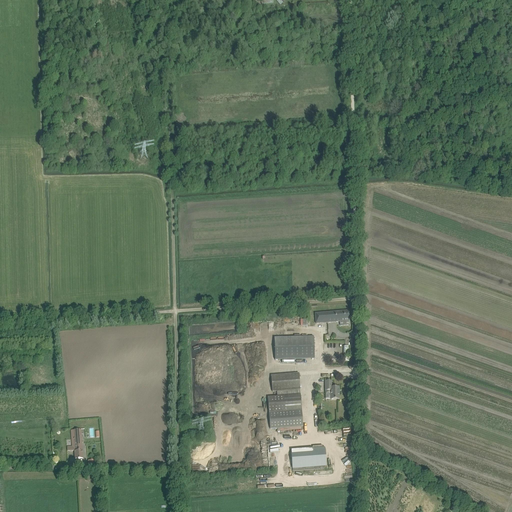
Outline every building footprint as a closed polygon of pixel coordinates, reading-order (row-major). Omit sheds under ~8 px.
[(349,310),(315,313),(316,324),(350,321),(349,310)] [(300,337),(296,337),(295,337),(274,337),(275,360),(315,359),(314,336),(300,337)] [(272,392),(277,391),(277,396),(268,397),(270,429),(303,427),(301,395),(299,374),(271,376),(272,392)] [(332,381),(325,381),(325,382),(325,388),(325,391),(329,391),(329,399),(330,399),(339,399),(339,387),(332,387),(332,382),(332,381)] [(72,446),(67,447),(67,451),(74,451),(75,459),(83,459),(81,429),(71,430),(72,446)] [(313,453),(291,454),(293,471),(324,469),(324,466),(326,466),(326,464),(325,464),(325,461),(325,458),(325,456),(324,453),(323,450),(325,450),(325,448),(323,448),(322,446),(322,445),(312,446),(313,449),(313,453)]
